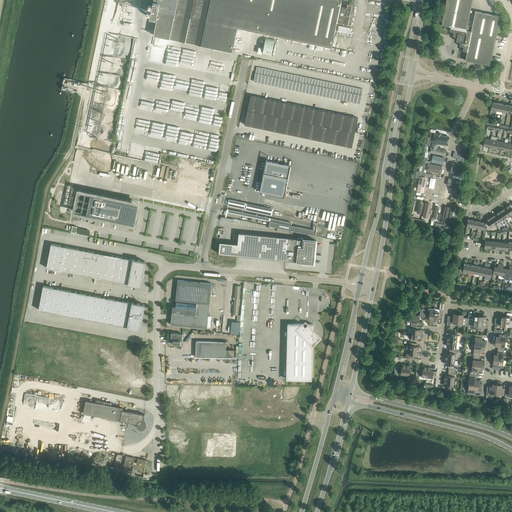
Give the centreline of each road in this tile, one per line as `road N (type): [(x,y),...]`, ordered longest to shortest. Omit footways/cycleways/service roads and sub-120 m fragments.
road 1 (unclassified): [(156,468),(156,285),(163,269),(202,269)]
road 2 (unclassified): [(244,59),(202,269)]
road 3 (unknown): [(235,167),(231,198),(290,212),(302,205),(303,168),(248,152),(238,158)]
road 4 (secondary): [(348,401),(484,435),(511,450)]
road 5 (secondary): [(511,437),(350,391)]
road 6 (unclassified): [(202,269),(359,284)]
road 7 (secondary): [(391,153),(359,284)]
road 8 (secondary): [(373,285),(391,153)]
road 9 (secondary): [(335,391),(300,511)]
